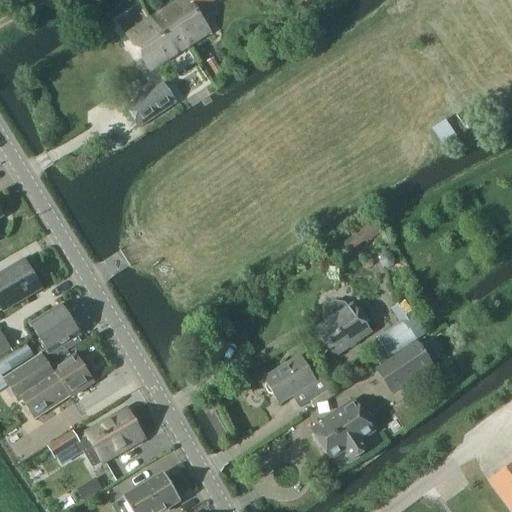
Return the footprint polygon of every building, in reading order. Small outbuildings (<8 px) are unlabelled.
[(188,0),(189,1),(166,15),(187,48),(208,35),(210,37),(211,36),(196,13),(215,0),(188,0)] [(187,48),(166,15),(128,40),(149,73),(187,48)] [(176,107),(164,87),(126,111),(139,131),(176,107)] [(456,139),(445,122),(432,130),(445,147),(456,139)] [(372,220),(342,239),(350,252),(380,233),(372,220)] [(395,260),(391,255),(386,254),(380,257),(379,263),(383,268),(389,270),(393,266),(395,260)] [(25,263),(0,277),(0,313),(40,289),(25,263)] [(326,324),(316,331),(334,357),(370,333),(352,306),(347,310),(344,305),(334,303),(325,309),(323,319),(326,324)] [(59,350),(63,348),(81,336),(62,307),(31,327),(49,356),(59,350)] [(411,310),(398,318),(401,322),(415,343),(427,334),(411,310)] [(415,343),(401,322),(377,338),(382,345),(372,352),(380,364),(390,357),(391,358),(415,343)] [(26,345),(0,361),(0,373),(2,377),(33,356),(26,345)] [(392,397),(432,370),(416,347),(376,374),(392,397)] [(59,350),(49,356),(44,359),(45,360),(48,366),(51,364),(67,354),(63,348),(59,350)] [(48,366),(40,354),(2,380),(18,405),(20,402),(33,420),(70,397),(54,373),(53,374),(48,366)] [(67,355),(67,354),(51,364),(48,366),(53,374),(54,373),(56,372),(69,364),(72,362),(67,355)] [(300,359),(263,382),(266,387),(265,391),(269,397),(273,397),(279,408),(300,395),(308,407),(332,391),(320,371),(311,376),(300,359)] [(54,373),(70,397),(71,399),(92,386),(90,384),(92,380),(87,373),(83,373),(75,360),(72,362),(69,364),(56,372),(54,373)] [(362,442),(373,434),(354,404),(334,417),(336,420),(313,435),(314,438),(312,439),(320,450),(322,449),(330,462),(344,453),(351,464),(369,452),(362,442)] [(126,412),(85,436),(102,465),(143,441),(126,412)] [(77,447),(70,435),(48,448),(55,460),(77,447)] [(511,511),(511,465),(487,484),(508,511),(511,511)] [(163,473),(123,498),(131,511),(166,511),(181,503),(163,473)] [(95,478),(75,490),(82,502),(102,491),(95,478)]
